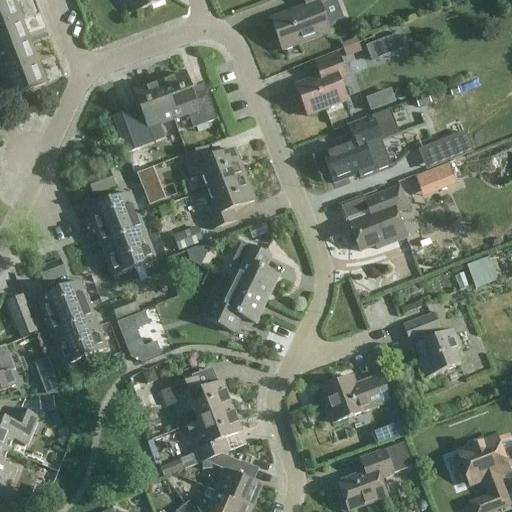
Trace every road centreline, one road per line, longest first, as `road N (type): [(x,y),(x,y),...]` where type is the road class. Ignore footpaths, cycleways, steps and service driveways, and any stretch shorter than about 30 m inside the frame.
road 1 (residential): [(202,31),(225,37),(241,55),(320,260),(322,296),(293,359)]
road 2 (residential): [(0,254),(87,74)]
road 3 (residential): [(293,359),(275,404),(295,474),(289,511)]
road 4 (residential): [(87,74),(202,31)]
